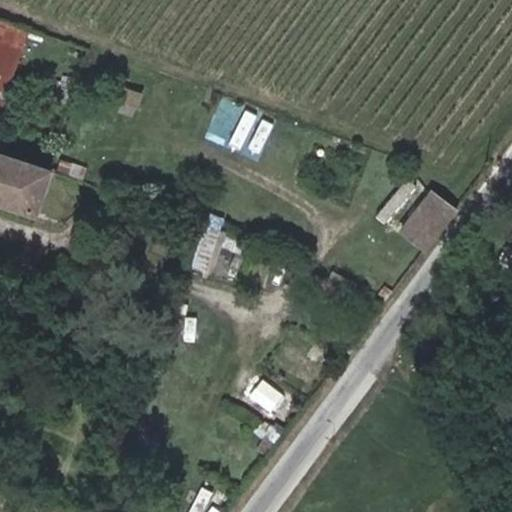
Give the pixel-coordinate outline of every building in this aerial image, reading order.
[(0,112),(29,26),(0,15),(0,112)] [(142,94),(116,85),(111,101),(137,110),(142,94)] [(0,149),(0,199),(36,211),(51,166),(0,149)] [(426,245),(453,208),(428,188),(398,224),(426,245)] [(230,212),(212,206),(208,218),(226,225),(230,212)] [(226,225),(210,219),(196,261),(211,266),(226,225)] [(358,284),(332,271),(328,280),(316,274),(309,288),(347,307),(358,284)] [(315,384),(325,365),(307,356),(297,374),(315,384)] [(293,399),(268,383),(253,403),(280,420),(293,399)]
